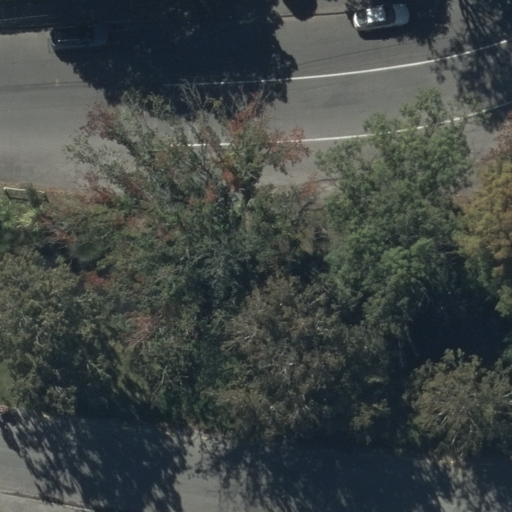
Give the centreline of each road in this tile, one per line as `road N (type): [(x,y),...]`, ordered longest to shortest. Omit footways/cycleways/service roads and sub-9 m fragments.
road 1 (unclassified): [(511,40),(398,76),(0,108)]
road 2 (residential): [(475,511),(141,477),(0,448)]
